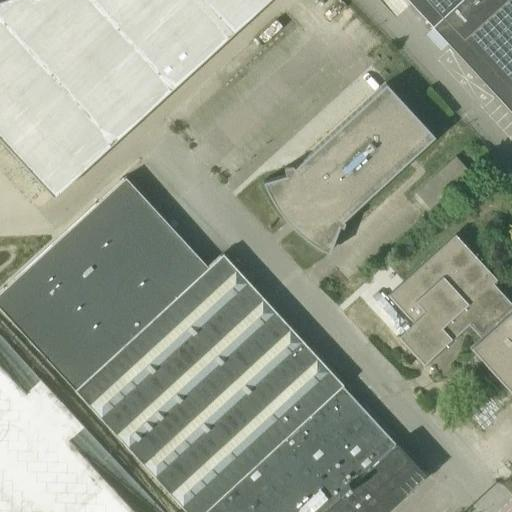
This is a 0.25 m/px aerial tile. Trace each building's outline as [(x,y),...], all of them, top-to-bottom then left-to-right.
[(0,0),(0,137),(53,195),(266,0),(0,0)] [(511,0),(408,0),(511,112),(511,0)] [(287,214),(290,218),(293,221),(301,228),(305,231),(313,237),(321,243),(325,245),(332,249),(342,221),(345,222),(348,218),(346,216),(436,130),(386,78),(294,162),(285,165),(287,171),(265,178),(267,183),(269,188),(272,193),(275,198),(278,203),(281,207),(287,214)] [(412,189),(424,207),(453,188),(446,177),(459,168),(455,162),(412,189)] [(222,251),(205,266),(125,182),(0,295),(0,307),(187,511),(380,511),(424,473),(222,251)] [(511,299),(490,276),(494,272),(452,228),(385,289),(412,318),(398,331),(423,359),(467,319),(481,333),(472,341),(511,385),(511,299)] [(0,511),(140,511),(72,436),(83,425),(41,378),(28,390),(0,359),(0,511)]
